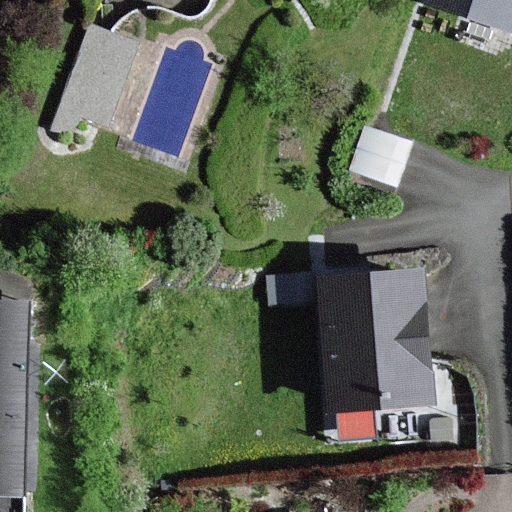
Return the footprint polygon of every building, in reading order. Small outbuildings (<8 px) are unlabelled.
[(511,0),(441,0),(511,24),(511,0)] [(123,119),(141,26),(83,15),(65,108),(123,119)] [(410,141),(368,128),(355,169),(398,182),(410,141)] [(426,270),(325,278),(335,405),(437,396),(426,270)] [(32,302),(0,301),(0,490),(27,491),(32,302)]
